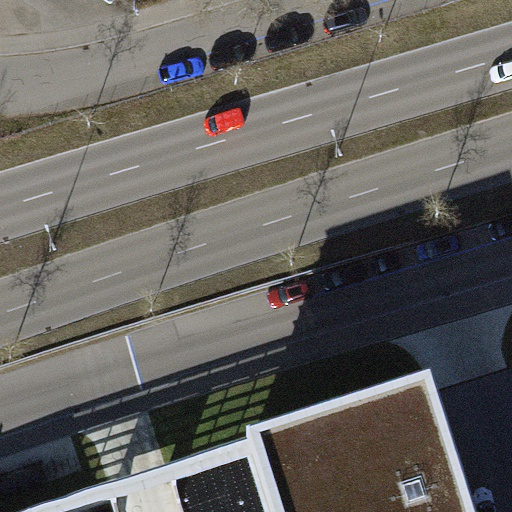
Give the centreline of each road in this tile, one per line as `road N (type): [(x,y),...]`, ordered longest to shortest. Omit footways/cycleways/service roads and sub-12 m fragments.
road 1 (secondary): [(0,315),(511,147)]
road 2 (secondary): [(511,53),(0,209)]
road 3 (residential): [(0,409),(511,254)]
road 4 (residential): [(0,88),(44,91),(370,0)]
